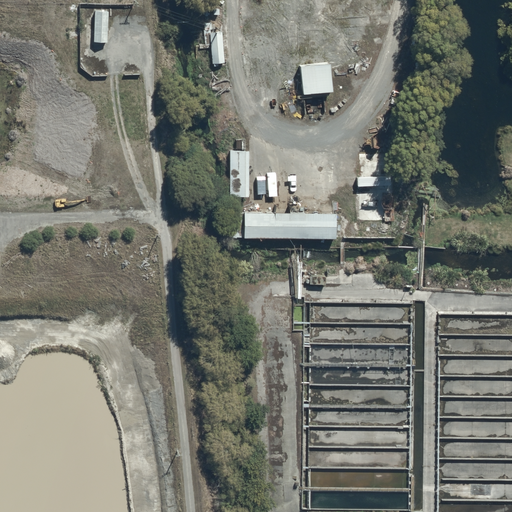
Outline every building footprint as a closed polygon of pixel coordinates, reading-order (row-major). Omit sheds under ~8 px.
[(372,0),(363,0),(365,15),(384,14),(383,5),(373,6),(372,0)] [(108,42),(108,12),(95,12),(94,42),(108,42)] [(222,33),(210,33),(212,64),(224,64),(222,33)] [(354,48),(328,46),(327,57),(353,59),(354,48)] [(300,67),(302,95),(332,93),(330,65),(300,67)] [(229,152),(230,197),(249,197),(248,152),(229,152)] [(228,238),(335,239),(336,214),(229,212),(228,238)]
